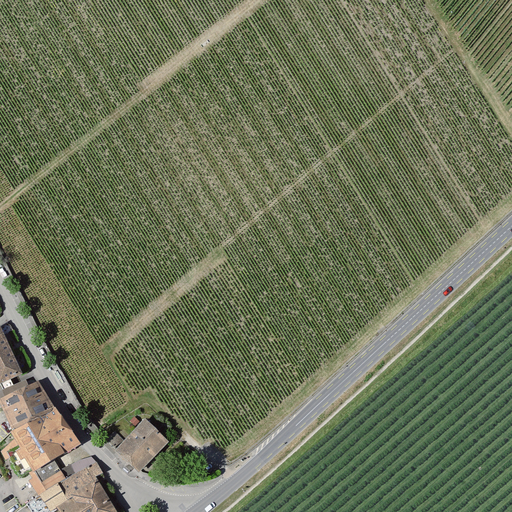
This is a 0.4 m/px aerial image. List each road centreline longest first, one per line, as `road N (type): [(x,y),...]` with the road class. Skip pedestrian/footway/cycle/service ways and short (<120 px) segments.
road 1 (secondary): [(199,511),(511,227)]
road 2 (residential): [(136,496),(90,446),(12,315)]
